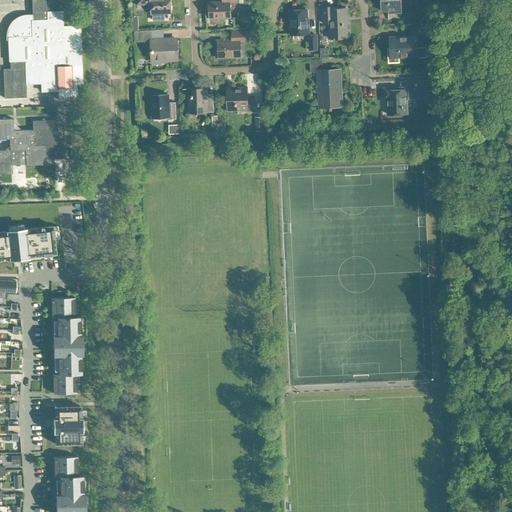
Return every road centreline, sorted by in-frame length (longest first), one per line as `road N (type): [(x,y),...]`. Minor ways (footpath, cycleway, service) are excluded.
road 1 (residential): [(111,268),(24,279),(24,511)]
road 2 (residential): [(111,268),(100,0)]
road 3 (residential): [(124,511),(111,268)]
road 4 (residential): [(199,68),(268,63),(270,0)]
